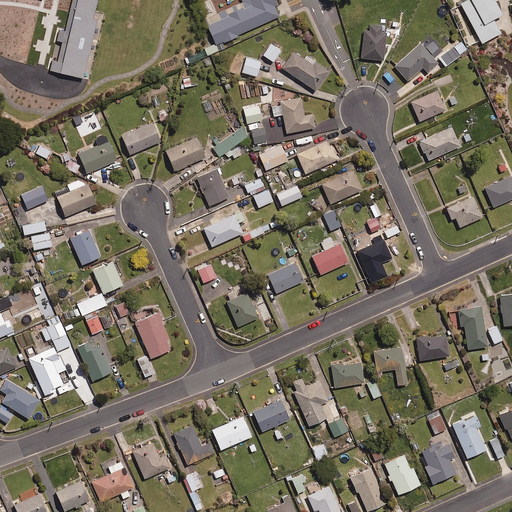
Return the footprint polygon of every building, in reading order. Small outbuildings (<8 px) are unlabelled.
[(99,0),(71,0),(55,71),(81,78),(99,0)] [(214,12),(211,0),(200,3),(203,16),(214,12)] [(203,24),(213,44),(278,16),(270,0),(238,0),(241,7),(203,24)] [(484,0),(457,0),(479,39),(500,27),(484,0)] [(400,19),(392,18),(390,27),(398,29),(400,19)] [(387,47),(384,47),(385,33),(381,33),(381,26),(369,26),(369,32),(363,32),(361,59),(383,61),(384,52),(386,53),(387,47)] [(64,30),(59,29),(55,41),(60,42),(64,30)] [(279,51),(269,45),(262,56),(272,63),(279,51)] [(436,64),(435,63),(438,61),(433,55),(430,58),(419,45),(394,67),(406,81),(421,67),(426,73),(436,64)] [(459,56),(453,48),(440,57),(446,66),(459,56)] [(316,60),(306,54),(302,59),(292,53),(281,69),(314,91),(327,72),(314,63),(316,60)] [(260,61),(244,56),(239,72),(256,77),(260,61)] [(229,82),(222,86),(226,93),(233,89),(229,82)] [(444,111),(436,91),(410,103),(418,122),(444,111)] [(279,104),(271,106),(273,117),(282,115),(285,134),(314,128),(311,114),(303,116),(299,98),(279,102),(279,104)] [(261,121),(257,104),(242,107),(246,124),(261,121)] [(157,125),(154,126),(153,122),(122,135),(130,154),(161,142),(159,138),(162,137),(157,125)] [(257,123),(248,125),(253,145),(266,142),(263,128),(258,129),(257,123)] [(247,137),(240,128),(212,148),(218,157),(247,137)] [(458,147),(450,129),(418,143),(426,161),(458,147)] [(467,132),(461,134),(464,143),(471,141),(467,132)] [(108,142),(106,138),(103,136),(99,136),(96,140),(98,146),(79,154),(87,173),(117,160),(109,141),(108,142)] [(203,158),(194,138),(164,152),(173,172),(203,158)] [(330,146),(327,147),(325,142),(296,155),(304,174),(336,160),(330,146)] [(50,151),(40,146),(36,153),(47,158),(50,151)] [(287,161),(280,146),(257,156),(264,171),(287,161)] [(225,154),(228,158),(232,156),(233,158),(239,154),(236,148),(225,154)] [(69,151),(59,154),(62,161),(72,158),(69,151)] [(80,166),(69,160),(65,167),(76,173),(80,166)] [(228,197),(215,170),(196,179),(208,206),(228,197)] [(360,191),(351,171),(320,185),(329,205),(360,191)] [(246,179),(242,172),(230,179),(233,185),(246,179)] [(511,198),(511,182),(510,177),(483,188),(492,208),(511,198)] [(247,193),(249,192),(250,195),(263,189),(259,179),(244,185),(247,193)] [(96,203),(88,185),(80,180),(55,190),(66,216),(96,203)] [(467,190),(463,181),(455,184),(459,193),(467,190)] [(48,200),(41,186),(21,195),(28,209),(48,200)] [(301,197),(296,186),(276,195),(280,206),(301,197)] [(272,202),(267,190),(252,197),(257,208),(272,202)] [(481,218),(472,197),(444,209),(449,221),(454,218),(459,228),(481,218)] [(373,203),(368,205),(374,218),(379,215),(373,203)] [(339,225),(332,210),(322,214),(329,230),(339,225)] [(244,220),(240,212),(202,229),(210,247),(241,234),(237,223),(244,220)] [(379,229),(379,227),(382,226),(379,220),(376,222),(375,218),(366,222),(370,233),(379,229)] [(46,230),(44,221),(22,226),(24,235),(46,230)] [(395,229),(393,223),(381,228),(383,235),(395,229)] [(269,229),(266,224),(242,236),(245,242),(269,229)] [(101,257),(89,231),(71,239),(82,265),(101,257)] [(52,246),(49,233),(31,236),(33,250),(52,246)] [(390,259),(382,241),(357,251),(370,283),(386,277),(380,263),(390,259)] [(295,244),(285,249),(289,256),(298,251),(295,244)] [(346,263),(338,245),(310,257),(318,275),(346,263)] [(42,251),(34,255),(37,261),(45,258),(42,251)] [(106,263),(92,268),(103,294),(123,285),(113,262),(107,264),(106,263)] [(302,282),(294,263),(267,275),(275,294),(302,282)] [(215,278),(210,265),(197,271),(202,283),(215,278)] [(511,323),(511,292),(498,294),(502,324),(511,323)] [(91,294),(93,297),(71,306),(75,314),(77,313),(78,315),(82,313),(82,315),(107,305),(102,293),(97,296),(95,293),(91,294)] [(256,310),(253,305),(251,306),(246,293),(225,303),(237,328),(257,318),(254,311),(256,310)] [(0,311),(12,306),(7,296),(0,298),(0,311)] [(129,313),(124,302),(116,306),(120,317),(129,313)] [(486,347),(480,307),(458,311),(461,327),(463,326),(467,350),(486,347)] [(40,309),(31,313),(33,319),(36,317),(37,319),(44,316),(40,309)] [(168,337),(157,311),(134,321),(150,356),(170,348),(166,338),(168,337)] [(103,330),(96,312),(85,317),(92,334),(103,330)] [(0,337),(14,331),(9,320),(4,322),(1,313),(0,313),(0,337)] [(47,320),(50,326),(42,330),(46,341),(52,338),(57,351),(71,345),(61,322),(59,323),(56,316),(47,320)] [(502,341),(496,327),(487,330),(493,344),(502,341)] [(428,339),(427,336),(415,338),(419,361),(448,356),(445,336),(428,339)] [(92,349),(88,341),(77,345),(92,379),(111,371),(100,345),(92,349)] [(64,384),(58,373),(66,369),(60,357),(59,358),(54,347),(29,358),(45,395),(56,390),(55,388),(64,384)] [(406,385),(401,348),(373,352),(376,372),(394,370),(397,386),(406,385)] [(0,374),(16,367),(8,349),(0,352),(0,374)] [(489,353),(480,353),(481,362),(490,361),(489,353)] [(154,373),(147,355),(138,359),(145,377),(154,373)] [(450,362),(441,365),(444,372),(453,369),(450,362)] [(363,383),(360,363),(342,366),(341,364),(330,365),(334,388),(363,383)] [(304,388),(300,378),(291,382),(295,390),(292,392),(308,427),(326,419),(319,405),(327,402),(318,382),(304,388)] [(40,400),(7,379),(1,390),(7,394),(2,402),(29,419),(40,400)] [(35,383),(28,379),(24,387),(31,391),(35,383)] [(380,396),(373,380),(366,383),(372,399),(380,396)] [(363,389),(355,393),(359,401),(367,396),(363,389)] [(290,419),(281,400),(254,412),(262,432),(290,419)] [(344,403),(338,406),(343,416),(349,413),(344,403)] [(12,415),(0,406),(0,418),(7,423),(12,415)] [(511,406),(499,413),(511,440),(511,406)] [(444,428),(439,414),(427,418),(432,432),(444,428)] [(462,419),(451,424),(466,459),(485,451),(475,428),(479,427),(474,416),(463,421),(462,419)] [(252,437),(243,417),(212,430),(221,450),(252,437)] [(348,431),(342,418),(328,424),(334,437),(348,431)] [(201,447),(192,426),(174,434),(187,465),(215,453),(210,443),(201,447)] [(280,430),(273,433),(277,442),(284,439),(280,430)] [(503,456),(496,439),(489,441),(496,459),(503,456)] [(159,457),(153,442),(133,451),(145,479),(170,468),(164,455),(159,457)] [(255,442),(248,445),(252,454),(259,451),(255,442)] [(453,458),(446,443),(421,453),(426,466),(423,467),(431,485),(454,475),(448,460),(453,458)] [(327,457),(322,444),(311,449),(316,461),(327,457)] [(380,450),(371,452),(373,461),(382,458),(380,450)] [(300,455),(292,459),(295,466),(303,462),(300,455)] [(409,469),(403,455),(383,464),(397,496),(419,486),(411,468),(409,469)] [(125,472),(121,462),(109,467),(111,473),(92,482),(101,502),(121,493),(123,499),(130,496),(127,490),(134,487),(126,471),(125,472)] [(230,480),(225,467),(210,472),(215,485),(230,480)] [(367,511),(385,504),(369,469),(350,478),(365,511),(367,511)] [(171,471),(165,474),(169,483),(175,481),(171,471)] [(203,486),(196,472),(186,477),(192,491),(203,486)] [(291,488),(293,493),(297,492),(298,493),(305,490),(302,483),(306,481),(303,474),(292,479),(295,486),(291,488)] [(90,500),(81,480),(56,491),(65,511),(90,500)] [(340,511),(329,486),(307,496),(315,511),(319,510),(319,511),(340,511)] [(203,508),(196,491),(190,494),(197,510),(203,508)] [(14,505),(17,511),(47,511),(39,494),(14,505)] [(295,511),(289,496),(284,498),(286,503),(268,511),(295,511)] [(358,511),(354,500),(345,504),(348,511),(358,511)]
